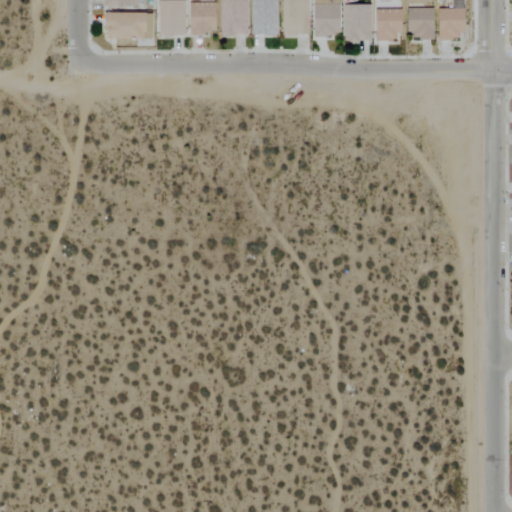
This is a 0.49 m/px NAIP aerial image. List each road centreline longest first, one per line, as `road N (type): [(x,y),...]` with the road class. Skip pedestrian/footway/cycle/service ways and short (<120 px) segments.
road 1 (tertiary): [(500,511),(497,69)]
road 2 (residential): [(497,69),(78,65)]
road 3 (track): [(52,80),(82,109),(65,213),(40,284),(0,328)]
